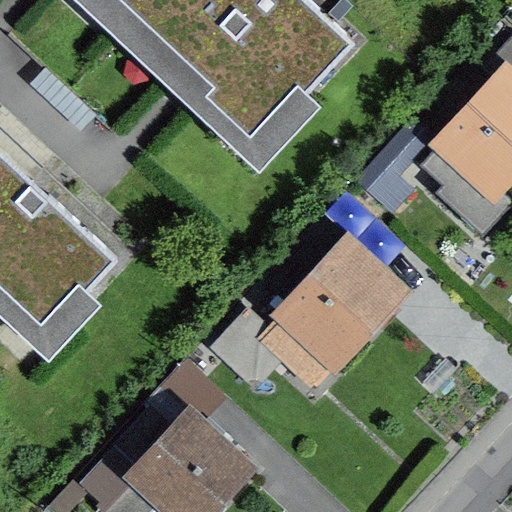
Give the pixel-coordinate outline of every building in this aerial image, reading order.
[(119,0),(132,11),(142,0),(119,0)] [(305,93),(354,41),(310,0),(142,0),(132,11),(195,70),(210,84),(202,93),(250,138),(298,87),(305,93)] [(511,198),(496,184),(511,167),(511,88),(492,110),(481,100),(422,164),(443,184),(436,191),(483,235),(511,203),(511,198)] [(86,292),(118,257),(10,157),(0,147),(0,287),(41,325),(79,286),(86,292)] [(312,238),(268,285),(290,305),(264,333),(287,355),(309,331),(336,356),(397,292),(347,245),(334,259),(312,238)] [(178,511),(204,511),(246,467),(189,415),(173,431),(150,410),(82,482),(106,504),(136,472),(178,511)]
